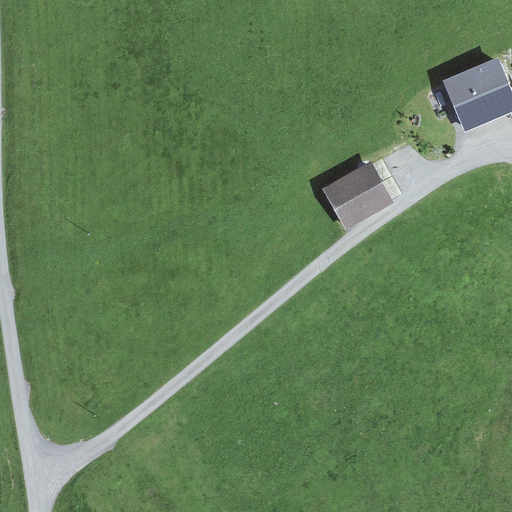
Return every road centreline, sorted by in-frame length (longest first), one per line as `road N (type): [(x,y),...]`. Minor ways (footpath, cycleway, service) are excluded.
road 1 (track): [(506,142),(350,240),(100,449),(59,469),(31,472)]
road 2 (unclassified): [(35,511),(0,252)]
